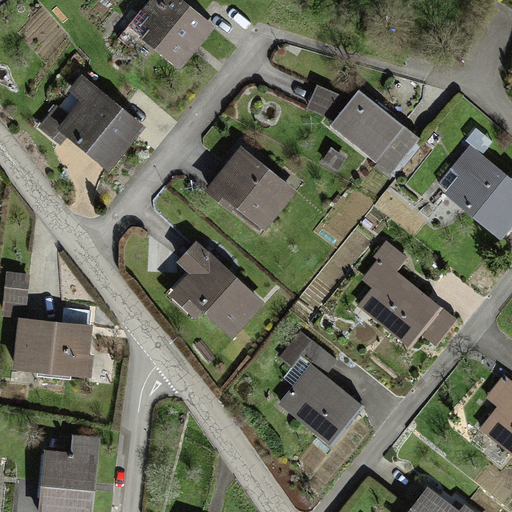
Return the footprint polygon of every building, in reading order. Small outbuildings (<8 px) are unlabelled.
[(221,20),(190,0),(154,0),(137,26),(191,63),(221,20)] [(142,119),(84,76),(56,113),(114,156),(142,119)] [(308,109),(339,122),(338,123),(383,156),(408,123),(363,90),(354,102),(318,87),(308,109)] [(511,216),(511,180),(463,142),(448,160),(457,166),(441,187),(499,233),(511,216)] [(296,188),(239,143),(207,183),(264,228),(296,188)] [(261,297),(199,242),(183,260),(192,268),(171,291),(194,311),(203,300),(234,328),(261,297)] [(370,274),(351,301),(402,337),(410,327),(425,338),(442,313),(385,273),(393,262),(377,251),(363,270),(370,274)] [(2,311),(23,313),(27,271),(7,268),(2,311)] [(95,323),(23,313),(16,362),(88,371),(95,323)] [(293,384),(279,400),(326,439),(355,403),(321,375),(332,362),(304,339),(278,371),(293,384)] [(493,398),(474,424),(511,451),(511,399),(508,397),(511,390),(511,384),(499,375),(486,393),(493,398)] [(49,447),(42,511),(48,511),(94,511),(102,440),(75,437),(74,449),(49,447)] [(421,484),(399,511),(471,511),(456,501),(451,508),(421,484)]
